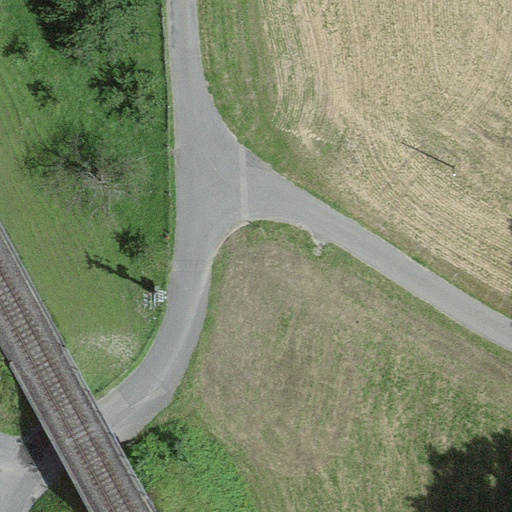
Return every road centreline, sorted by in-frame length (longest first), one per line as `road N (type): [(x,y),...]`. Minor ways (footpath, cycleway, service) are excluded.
road 1 (unclassified): [(0,507),(4,491),(125,412),(183,341),(200,235),(200,167)]
road 2 (unclassified): [(200,167),(303,209),(511,336)]
road 3 (unclassified): [(200,167),(195,0)]
